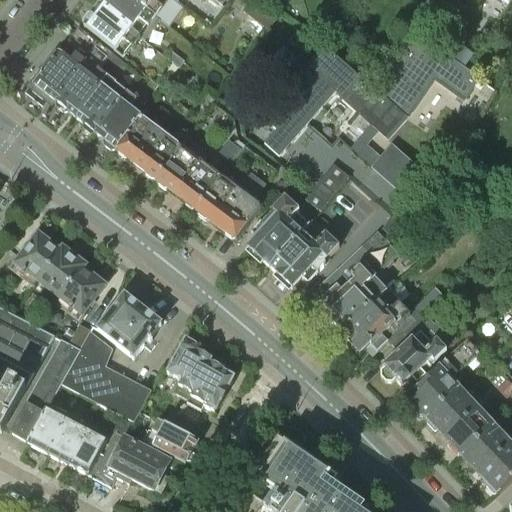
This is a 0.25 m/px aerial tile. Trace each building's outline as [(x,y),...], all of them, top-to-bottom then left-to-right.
[(155,20),(127,0),(101,0),(99,3),(100,7),(99,9),(138,38),(146,28),(148,29),(155,20)] [(169,0),(127,0),(155,20),(169,0)] [(278,20),(252,0),(242,14),(268,33),(278,20)] [(418,0),(431,8),(436,0),(418,0)] [(511,0),(480,0),(481,0),(491,8),(497,0),(498,0),(508,7),(511,0)] [(138,38),(99,9),(93,16),(88,16),(84,23),(84,27),(83,29),(122,59),(130,48),(132,50),(140,40),(138,38)] [(315,28),(311,25),(305,26),(300,32),(308,37),(315,28)] [(78,30),(59,55),(52,65),(49,63),(29,89),(48,104),(50,100),(55,104),(87,63),(100,47),(78,30)] [(413,34),(374,90),(407,119),(435,81),(465,102),(479,81),(464,70),(443,56),(413,34)] [(453,42),(443,56),(464,70),(474,57),(453,42)] [(289,95),(280,106),(265,126),(279,136),(269,150),(286,162),(296,149),(295,148),(310,129),(326,106),(338,90),(344,94),(339,99),(387,142),(407,119),(374,90),(360,78),(361,77),(324,48),(309,67),(310,68),(300,81),(298,84),(289,95)] [(166,61),(185,75),(191,68),(172,54),(166,61)] [(106,61),(116,68),(120,62),(111,55),(106,61)] [(120,62),(116,68),(112,73),(119,78),(127,68),(120,62)] [(75,120),(107,79),(98,72),(97,73),(86,65),(87,63),(55,104),(56,105),(56,109),(63,115),(63,114),(67,114),(75,120)] [(126,94),(107,79),(75,120),(83,126),(84,130),(83,131),(90,136),(91,136),(94,136),(126,94)] [(116,152),(141,120),(147,113),(135,104),(136,102),(126,94),(94,136),(95,135),(104,143),(104,147),(111,152),(115,152),(116,152)] [(181,150),(141,120),(116,152),(119,155),(119,158),(126,163),(129,162),(146,175),(147,179),(153,183),(156,183),(157,183),(181,150)] [(370,152),(366,148),(359,142),(349,152),(361,162),(370,152)] [(241,153),(228,143),(219,155),(232,165),(241,153)] [(197,214),(223,181),(181,150),(157,183),(159,185),(159,188),(165,193),(169,192),(186,205),(186,209),(193,214),(196,213),(197,214)] [(330,202),(349,177),(333,165),(315,190),(330,202)] [(238,193),(223,181),(197,214),(199,215),(199,218),(205,223),(208,222),(236,244),(261,210),(254,205),(266,188),(251,176),(238,193)] [(272,213),(276,216),(278,218),(267,230),(260,224),(252,234),(259,239),(248,251),(270,270),(309,227),(296,216),(299,213),(285,199),(272,213)] [(381,231),(389,239),(405,224),(396,214),(386,224),(381,231)] [(322,239),(309,227),(270,270),(292,289),(301,279),(308,285),(325,267),(324,266),(339,249),(325,236),(322,239)] [(400,257),(377,234),(320,288),(328,296),(326,299),(332,306),(322,315),(328,322),(327,324),(340,338),(342,337),(387,294),(386,294),(375,281),(376,280),(365,268),(371,263),(382,274),(400,257)] [(83,270),(84,270),(86,267),(63,249),(61,252),(39,235),(21,259),(18,257),(9,269),(35,288),(39,283),(61,300),(62,301),(83,270)] [(106,287),(84,270),(83,270),(62,301),(61,300),(57,305),(82,324),(91,312),(88,310),(106,287)] [(421,320),(422,321),(454,288),(445,279),(414,310),(416,313),(410,319),(399,307),(411,297),(399,284),(386,294),(387,294),(342,337),(354,349),(352,351),(360,359),(371,349),(377,355),(388,344),(392,348),(421,320)] [(134,362),(136,360),(149,342),(151,344),(153,341),(151,340),(162,326),(160,325),(125,297),(97,332),(134,362)] [(0,434),(1,435),(34,375),(19,368),(25,355),(41,364),(55,340),(0,311),(0,434)] [(417,386),(426,378),(421,373),(429,366),(431,368),(433,366),(446,353),(438,344),(444,337),(441,334),(443,332),(436,325),(434,327),(430,322),(426,326),(422,321),(421,320),(392,348),(398,354),(382,369),(383,370),(380,373),(380,379),(385,385),(392,386),(396,383),(402,390),(412,381),(417,386)] [(91,335),(90,334),(79,328),(68,348),(80,354),(91,335)] [(134,425),(146,404),(152,394),(107,370),(113,352),(91,335),(80,354),(68,348),(61,344),(9,436),(29,447),(50,409),(61,388),(124,420),(134,425)] [(478,356),(479,345),(483,341),(477,335),(467,345),(478,356)] [(188,404),(210,366),(211,363),(210,362),(209,358),(202,354),(198,355),(200,350),(185,342),(167,376),(181,384),(178,389),(175,396),(188,403),(188,404)] [(453,383),(479,358),(478,356),(467,345),(466,344),(440,370),(415,394),(419,398),(411,406),(425,421),(458,389),(453,383)] [(211,366),(210,366),(188,404),(188,403),(187,406),(201,414),(204,409),(215,415),(234,379),(224,374),(224,373),(222,372),(221,368),(215,364),(215,365),(211,366)] [(511,395),(511,385),(509,382),(501,389),(510,398),(511,395)] [(492,425),(458,389),(425,421),(458,456),(492,425)] [(70,419),(50,409),(29,447),(49,458),(70,419)] [(164,427),(173,431),(179,420),(180,418),(171,414),(164,427)] [(89,430),(70,419),(49,458),(69,468),(89,430)] [(124,420),(116,435),(125,440),(129,433),(134,425),(124,420)] [(173,431),(198,444),(204,432),(179,420),(173,431)] [(199,444),(198,444),(173,431),(164,427),(158,423),(145,446),(185,467),(193,453),(194,453),(199,444)] [(511,446),(492,425),(458,456),(497,498),(511,483),(511,446)] [(109,440),(89,430),(69,468),(88,478),(109,440)] [(352,504),(335,491),(343,480),(276,434),(242,483),(271,503),(264,511),(261,511),(255,507),(251,511),(351,511),(348,509),(352,504)] [(170,463),(133,444),(125,440),(116,435),(92,480),(111,490),(116,480),(129,487),(131,482),(154,494),(170,463)]
